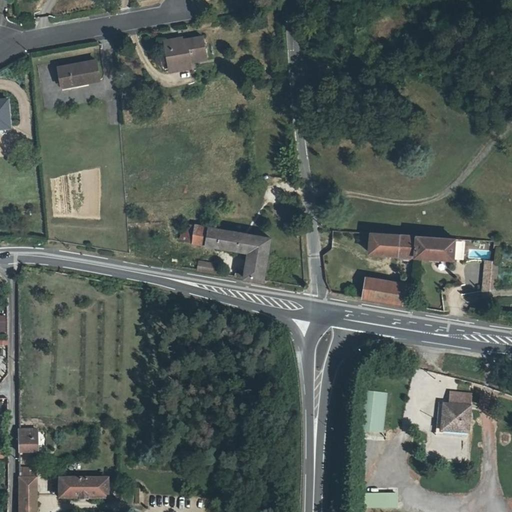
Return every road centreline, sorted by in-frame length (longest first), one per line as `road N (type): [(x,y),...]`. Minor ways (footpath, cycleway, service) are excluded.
road 1 (secondary): [(9,259),(325,315)]
road 2 (residential): [(289,0),(288,73),(313,185),(325,315)]
road 3 (residential): [(9,259),(12,511)]
road 4 (secondary): [(325,315),(317,511)]
road 5 (secondary): [(325,315),(511,342)]
road 6 (residential): [(5,48),(186,13)]
